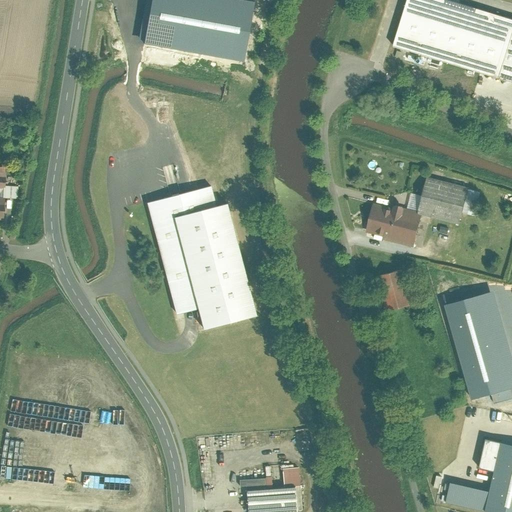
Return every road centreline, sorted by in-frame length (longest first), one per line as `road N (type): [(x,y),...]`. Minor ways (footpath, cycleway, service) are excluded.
road 1 (unclassified): [(422,511),(328,196),(316,111),(330,55),(511,136)]
road 2 (track): [(345,511),(248,168),(274,0)]
road 3 (tertiary): [(55,250),(72,289),(156,413),(179,511)]
road 4 (tertiary): [(82,0),(52,183),(55,250)]
